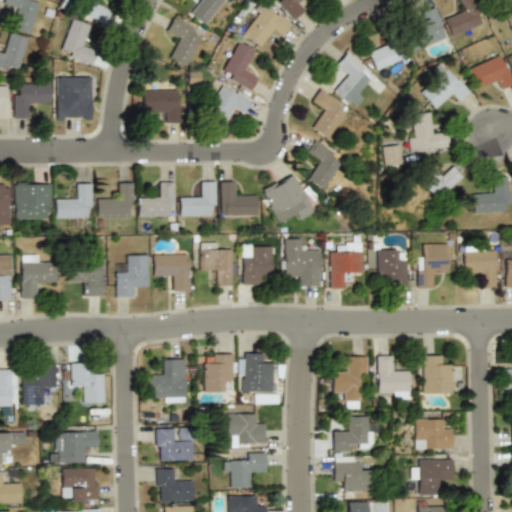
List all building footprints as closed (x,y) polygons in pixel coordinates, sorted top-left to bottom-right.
[(29,33),(37,0),(1,0),(0,5),(11,8),(6,27),(29,33)] [(103,25),(108,7),(97,3),(97,0),(82,0),(77,17),(103,25)] [(195,0),(186,12),(200,23),(217,0),(195,0)] [(273,0),(291,20),(303,9),(294,0),(273,0)] [(482,22),(473,0),(454,0),(457,7),(439,14),(448,36),(482,22)] [(511,0),(496,0),(499,8),(511,3),(511,0)] [(277,35),(287,25),(264,3),(238,32),(254,47),(271,30),(277,35)] [(408,50),(443,37),(432,7),(420,11),(422,19),(400,27),(408,50)] [(511,9),(502,13),(511,39),(511,9)] [(200,31),(170,17),(163,33),(172,38),(164,56),(185,65),(200,31)] [(81,49),(90,25),(69,18),(57,53),(88,64),(92,53),(81,49)] [(24,36),(2,31),(0,43),(0,68),(16,72),(24,36)] [(373,70),(401,57),(393,39),(364,52),(373,70)] [(255,50),(235,40),(217,74),(246,89),(251,79),(242,74),(255,50)] [(328,88),(345,104),(370,76),(343,52),(330,66),(340,75),(328,88)] [(511,83),(499,53),(464,67),(472,88),(492,80),(496,89),(511,83)] [(465,90),(438,61),(426,72),(432,78),(417,93),(430,108),(447,93),(454,101),(465,90)] [(89,119),(89,77),(52,77),(52,119),(89,119)] [(47,83),(11,83),(11,117),(25,117),(25,106),(47,106),(47,83)] [(240,114),(248,99),(220,83),(202,114),(219,124),(229,108),(240,114)] [(8,85),(0,85),(0,117),(8,117),(8,85)] [(306,103),(316,110),(306,126),(324,139),(346,109),(316,88),(306,103)] [(139,111),(159,111),(159,122),(178,122),(178,89),(139,89),(139,111)] [(406,153),(445,148),(443,129),(430,131),(428,111),(408,114),(410,133),(403,134),(406,153)] [(319,189),(335,164),(328,159),(332,152),(311,138),(301,153),(312,160),(301,177),(319,189)] [(378,166),(392,166),(392,146),(378,146),(378,166)] [(458,177),(447,163),(435,174),(426,163),(412,175),(433,199),(458,177)] [(310,212),(290,173),(257,189),(273,221),(291,212),(294,219),(310,212)] [(487,177),(488,189),(467,191),(469,212),(505,210),(503,176),(487,177)] [(212,181),(197,181),(197,194),(177,194),(177,215),(212,215),(212,181)] [(253,192),(233,192),(233,181),(216,181),(216,214),(253,214),(253,192)] [(131,182),(113,182),(113,194),(94,194),(94,217),(130,217),(131,182)] [(172,216),(171,182),(156,182),(156,194),(135,194),(135,216),(172,216)] [(49,183),(11,183),(11,218),(49,218),(49,183)] [(52,218),(89,218),(89,183),(73,183),(73,198),(52,198),(52,218)] [(299,238),(280,238),(280,274),(292,274),(292,285),(317,285),(317,249),(299,249),(299,238)] [(230,251),(216,251),(216,241),(195,241),(195,272),(214,272),(214,286),(230,286),(230,251)] [(335,250),(325,250),(325,288),(348,288),(348,277),(359,277),(359,241),(335,241),(335,250)] [(444,243),(413,243),(414,287),(434,287),(433,276),(444,275),(444,243)] [(269,275),(269,244),(237,244),(237,285),(258,285),(258,275),(269,275)] [(383,287),(403,287),(403,249),(373,249),(373,277),(383,277),(383,287)] [(492,250),(458,250),(458,270),(472,270),(472,286),(492,286),(492,250)] [(8,254),(0,254),(0,298),(9,298),(8,254)] [(17,298),(33,298),(33,286),(52,286),(52,264),(40,264),(40,254),(17,254),(17,298)] [(185,291),(185,254),(150,254),(150,274),(166,274),(166,291),(185,291)] [(112,265),(112,296),(134,296),(134,285),(145,285),(145,263),(135,263),(135,255),(123,255),(123,265),(112,265)] [(511,257),(502,257),(502,287),(511,287),(511,257)] [(76,295),(99,295),(98,262),(64,262),(64,282),(76,282),(76,295)] [(200,363),(200,393),(219,393),(219,383),(230,383),(230,353),(211,353),(211,363),(200,363)] [(234,354),(234,374),(238,375),(238,390),(268,391),(269,362),(259,362),(259,354),(234,354)] [(339,408),(355,408),(355,377),(364,377),(364,356),(341,355),(340,367),(329,367),(329,389),(339,390),(339,408)] [(373,396),(407,396),(407,366),(391,366),(391,355),(373,355),(373,396)] [(419,393),(449,393),(449,364),(439,364),(439,355),(419,355),(419,393)] [(182,401),(182,359),(162,358),(162,369),(145,369),(144,401),(182,401)] [(19,373),(18,404),(39,405),(40,383),(58,383),(59,363),(29,362),(29,373),(19,373)] [(100,372),(89,372),(89,362),(67,362),(68,392),(79,392),(80,402),(101,402),(100,372)] [(511,366),(501,366),(501,389),(511,389),(511,366)] [(13,368),(0,368),(0,407),(13,407),(13,368)] [(223,443),(263,443),(263,422),(252,422),(252,412),(223,412),(223,443)] [(329,427),(329,450),(370,449),(369,415),(340,416),(340,427),(329,427)] [(439,418),(410,418),(410,448),(449,448),(449,428),(439,428),(439,418)] [(153,460),(189,460),(189,438),(172,438),(172,427),(153,427),(153,460)] [(22,432),(6,431),(6,444),(22,445),(22,432)] [(51,463),(83,463),(83,451),(94,451),(94,431),(51,431),(51,463)] [(252,486),(251,475),(263,474),(262,451),(241,452),(241,463),(220,464),(221,476),(229,476),(229,487),(252,486)] [(329,483),(365,483),(365,458),(329,458),(329,483)] [(450,458),(415,458),(415,467),(407,467),(407,483),(417,483),(417,494),(438,494),(438,482),(449,482),(450,458)] [(95,468),(59,468),(59,501),(95,501),(95,468)] [(153,500),(189,500),(189,479),(170,479),(170,468),(153,468),(153,500)] [(0,502),(19,502),(19,480),(0,481),(0,502)] [(263,511),(263,505),(252,505),(252,495),(224,495),(224,511),(263,511)] [(365,511),(365,503),(344,503),(344,511),(365,511)]
